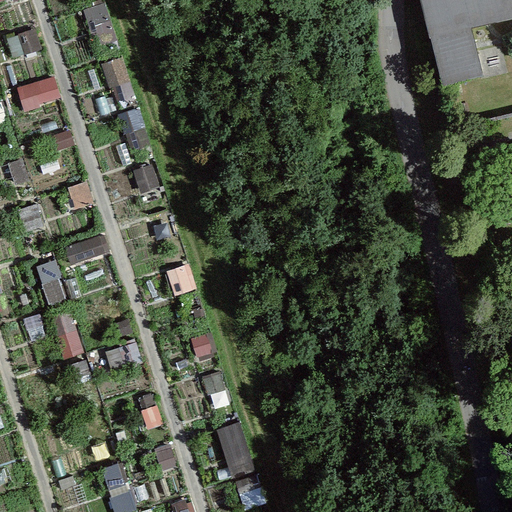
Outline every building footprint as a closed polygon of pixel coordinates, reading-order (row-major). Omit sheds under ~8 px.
[(97,0),(81,5),(87,24),(104,19),(98,0),(97,0)] [(511,0),(438,0),(457,81),(492,73),(482,30),(511,22),(511,0)] [(18,32),(27,52),(43,45),(34,25),(18,32)] [(98,59),(108,83),(126,76),(116,52),(98,59)] [(19,86),(24,105),(56,97),(51,78),(19,86)] [(48,132),(54,147),(73,140),(66,125),(48,132)] [(9,158),(14,179),(30,175),(25,154),(9,158)] [(130,166),(138,188),(158,181),(150,159),(130,166)] [(69,181),(75,204),(95,198),(88,175),(69,181)] [(20,202),(25,227),(42,223),(37,199),(20,202)] [(141,223),(145,245),(177,232),(168,211),(141,223)] [(83,237),(90,255),(107,250),(101,231),(83,237)] [(164,261),(170,286),(191,281),(185,256),(164,261)] [(37,267),(50,304),(67,298),(55,261),(37,267)] [(50,316),(64,360),(84,354),(70,310),(50,316)] [(190,334),(196,351),(210,351),(202,330),(190,334)] [(108,345),(115,367),(143,358),(136,336),(108,345)] [(201,373),(205,391),(223,388),(220,369),(201,373)] [(138,400),(148,430),(164,424),(154,395),(138,400)] [(242,422),(221,426),(231,474),(251,470),(242,422)] [(90,441),(97,463),(117,456),(109,434),(90,441)] [(154,449),(162,473),(178,468),(170,444),(154,449)] [(254,470),(234,476),(240,496),(260,489),(254,470)] [(119,511),(120,511),(135,507),(127,483),(111,489),(119,511)] [(173,501),(177,511),(193,511),(187,495),(173,501)]
